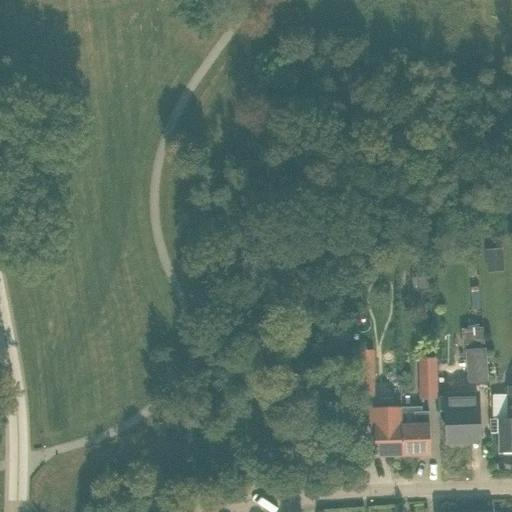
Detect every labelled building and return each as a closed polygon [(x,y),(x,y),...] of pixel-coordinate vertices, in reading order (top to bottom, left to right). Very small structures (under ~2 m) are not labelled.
[(485,251),(487,274),(503,272),(501,249),(485,251)] [(429,276),(411,278),(412,289),(430,287),(429,276)] [(483,329),(460,331),(462,352),(464,352),(465,352),(468,386),(487,385),(487,383),(483,329)] [(436,355),(418,356),(419,397),(437,397),(436,355)] [(499,419),(490,419),(490,434),(499,434),(499,454),(511,453),(511,386),(507,386),(507,418),(499,419)] [(479,442),(477,393),(446,394),(446,423),(447,443),(479,442)] [(402,408),(368,409),(369,428),(374,428),(374,437),(375,457),(403,456),(404,456),(402,424),(402,408)] [(414,423),(402,424),(404,456),(430,456),(429,412),(413,413),(414,423)]
